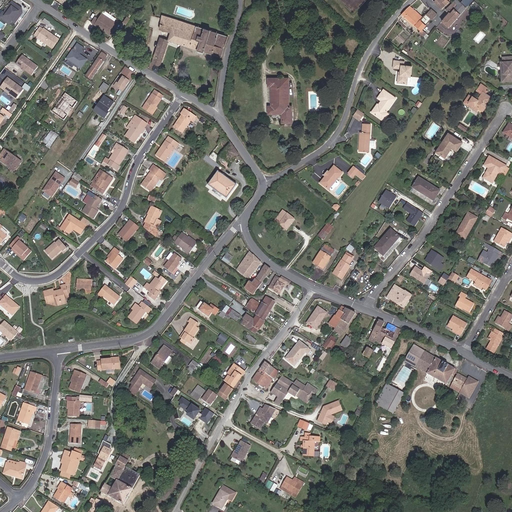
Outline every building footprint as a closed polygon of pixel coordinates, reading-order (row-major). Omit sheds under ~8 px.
[(452,25),(463,13),(469,6),(462,0),(456,0),(459,2),(461,4),(455,9),(453,8),(450,11),(451,12),(445,19),(452,25)] [(450,11),(453,8),(459,2),(456,0),(454,0),(448,8),(450,11)] [(16,1),(5,15),(7,17),(4,21),(11,26),(12,24),(13,25),(16,26),(21,19),(20,18),(26,7),(19,2),(18,3),(16,1)] [(429,23),(422,18),(425,15),(413,5),(402,15),(422,29),(420,31),(421,32),(424,29),(429,23)] [(436,18),(440,12),(434,7),(428,12),(436,18)] [(94,17),(90,23),(110,36),(117,25),(101,14),(97,19),(94,17)] [(4,21),(7,17),(5,15),(4,15),(0,20),(11,28),(13,25),(12,24),(11,26),(4,21)] [(217,58),(222,36),(159,15),(156,29),(159,31),(165,33),(163,39),(157,37),(149,67),(147,66),(146,68),(156,75),(167,41),(217,58)] [(43,28),(37,36),(40,39),(55,50),(61,41),(46,30),(43,28)] [(90,61),(75,51),(69,60),(84,70),(90,61)] [(97,65),(102,69),(108,59),(102,55),(99,59),(100,60),(97,65)] [(40,68),(25,57),(17,67),(33,78),(40,68)] [(411,76),(414,76),(415,66),(406,65),(407,61),(396,60),(395,68),(403,68),(403,71),(403,74),(400,74),(400,83),(410,84),(411,76)] [(91,74),(96,78),(102,69),(97,65),(91,74)] [(134,75),(126,68),(121,74),(123,76),(121,79),(123,80),(121,82),(119,80),(115,87),(120,91),(117,95),(119,96),(122,92),(121,91),(124,87),(126,88),(134,75)] [(93,83),(96,78),(91,74),(87,79),(93,83)] [(293,106),(290,106),(290,78),(279,78),(279,84),(274,84),(274,106),(270,107),(270,113),(284,112),(284,122),(293,121),(293,106)] [(5,85),(3,89),(18,100),(25,90),(10,79),(8,82),(8,84),(7,85),(5,85)] [(105,94),(109,88),(104,85),(100,91),(105,94)] [(481,107),(485,109),(494,96),(489,93),(491,90),(488,89),(483,85),(480,90),(485,93),(481,99),(476,96),(470,105),(479,110),(481,107)] [(385,113),(387,111),(397,97),(386,88),(383,92),(384,93),(380,97),(385,101),(382,105),(380,103),(373,111),(380,116),(383,112),(385,113)] [(154,107),(156,108),(161,101),(157,99),(159,95),(154,91),(143,109),(150,114),(154,107)] [(69,118),(67,116),(72,109),(75,111),(79,104),(68,96),(64,100),(67,102),(59,113),(56,111),(54,114),(66,123),(69,118)] [(108,113),(114,104),(105,97),(96,110),(107,118),(109,114),(108,113)] [(56,111),(59,113),(67,102),(64,100),(56,111)] [(362,119),(367,113),(360,108),(355,114),(362,119)] [(107,118),(96,110),(95,112),(105,120),(107,118)] [(380,116),(385,119),(390,113),(387,111),(385,113),(383,112),(380,116)] [(174,131),(183,137),(191,124),(194,126),(197,120),(185,112),(181,117),(183,118),(174,131)] [(140,133),(142,135),(146,129),(144,128),(147,123),(135,116),(132,121),(136,124),(126,139),(133,143),(140,133)] [(361,150),(371,151),(372,122),(365,122),(365,131),(362,131),(361,150)] [(51,129),(43,143),(51,147),(59,134),(51,129)] [(454,146),(459,149),(465,140),(452,131),(439,149),(448,155),(454,146)] [(99,150),(106,139),(103,137),(96,148),(99,150)] [(237,162),(241,160),(225,139),(205,162),(224,175),(236,160),(237,162)] [(157,159),(165,165),(175,151),(176,152),(179,148),(169,141),(166,145),(168,147),(164,153),(162,152),(157,159)] [(120,166),(128,154),(117,146),(110,156),(113,158),(111,162),(107,160),(102,168),(107,171),(110,167),(118,173),(121,169),(120,168),(120,166)] [(6,160),(10,155),(11,153),(8,151),(3,158),(6,160)] [(17,171),(24,162),(11,153),(10,155),(6,160),(11,164),(10,166),(17,171)] [(505,174),(510,165),(494,156),(489,165),(493,167),(487,177),(495,181),(501,172),(505,174)] [(340,179),(345,172),(336,165),(332,171),(327,176),(322,182),(331,189),(332,188),(334,190),(335,189),(338,185),(339,186),(342,182),(342,181),(340,179)] [(356,177),(359,174),(362,170),(358,166),(356,165),(351,172),(356,177)] [(160,182),(163,183),(167,177),(156,170),(143,189),(151,195),(160,182)] [(365,178),(368,175),(362,170),(359,174),(365,178)] [(55,195),(68,177),(59,171),(47,189),(55,195)] [(97,186),(104,175),(101,172),(93,184),(97,186)] [(207,189),(227,202),(237,187),(217,174),(207,189)] [(106,175),(104,175),(97,186),(93,184),(91,188),(104,196),(106,193),(105,192),(113,180),(110,178),(106,175)] [(436,199),(442,189),(422,176),(415,186),(436,199)] [(80,187),(73,182),(71,184),(71,183),(69,186),(77,191),(80,187)] [(391,207),(399,195),(388,188),(381,200),(391,207)] [(79,195),(69,189),(66,193),(76,199),(79,195)] [(93,211),(98,204),(100,206),(103,203),(96,198),(94,201),(88,197),(83,204),(87,207),(83,214),(93,221),(98,214),(96,213),(93,211)] [(425,211),(409,201),(405,207),(413,212),(409,219),(416,224),(425,211)] [(491,216),(495,209),(489,206),(485,213),(491,216)] [(277,219),(288,228),(297,217),(286,208),(277,219)] [(158,233),(152,229),(161,216),(154,212),(151,218),(150,218),(145,225),(146,226),(143,230),(155,239),(158,233)] [(459,233),(468,238),(480,217),(471,212),(459,233)] [(81,238),(88,230),(71,218),(62,230),(70,236),(73,232),(81,238)] [(120,237),(127,243),(138,229),(130,223),(120,237)] [(507,246),(510,241),(511,237),(511,230),(505,227),(497,241),(507,246)] [(322,235),(326,237),(331,231),(327,228),(322,235)] [(376,246),(384,253),(400,235),(391,228),(376,246)] [(194,248),(196,246),(190,241),(192,240),(189,237),(187,239),(185,237),(181,241),(177,238),(173,235),(170,240),(174,243),(173,244),(189,255),(192,252),(194,254),(197,251),(194,248)] [(26,264),(33,255),(22,245),(22,243),(19,240),(11,249),(21,257),(19,259),(26,264)] [(501,257),(504,258),(507,252),(488,241),(486,245),(491,248),(490,251),(487,249),(482,258),(496,266),(501,257)] [(65,254),(68,250),(60,242),(57,245),(56,244),(46,254),(53,261),(63,252),(65,254)] [(319,261),(325,265),(335,249),(326,243),(324,246),(323,245),(314,260),(318,263),(319,261)] [(443,262),(447,258),(436,250),(428,260),(439,268),(443,262)] [(117,271),(124,262),(120,258),(121,256),(115,251),(112,254),(114,255),(112,258),(107,264),(117,271)] [(249,278),(262,262),(251,251),(239,267),(236,265),(234,267),(249,278)] [(335,271),(343,276),(351,264),(350,263),(354,257),(347,253),(335,271)] [(171,275),(179,265),(178,264),(180,261),(175,257),(164,270),(171,275)] [(432,274),(419,264),(413,272),(427,282),(432,274)] [(263,270),(269,273),(273,268),(267,265),(263,270)] [(490,288),(495,279),(475,268),(471,275),(476,278),(477,277),(480,279),(479,282),(486,286),(490,288)] [(463,273),(456,269),(453,275),(452,277),(459,281),(463,273)] [(247,287),(256,293),(269,273),(263,270),(255,282),(254,284),(251,282),(247,287)] [(272,285),(282,291),(289,279),(290,277),(284,274),(283,276),(278,274),(272,285)] [(162,286),(154,279),(149,285),(145,290),(148,293),(145,296),(153,302),(155,299),(154,297),(157,293),(158,292),(162,286)] [(125,287),(130,291),(136,284),(131,280),(125,287)] [(77,289),(92,291),(92,282),(78,281),(77,289)] [(415,293),(398,282),(390,295),(407,306),(415,293)] [(59,305),(68,301),(67,298),(70,297),(67,287),(64,289),(65,292),(56,295),(55,292),(46,295),(49,304),(58,301),(59,305)] [(114,307),(120,301),(106,289),(100,297),(102,299),(103,298),(114,307)] [(474,310),(478,302),(469,297),(471,294),(465,290),(463,294),(464,295),(461,301),(467,305),(467,306),(474,310)] [(258,312),(266,318),(278,298),(269,293),(263,302),(254,297),(251,300),(248,305),(256,309),(257,308),(259,310),(258,312)] [(214,309),(218,311),(220,307),(213,303),(211,306),(202,300),(198,306),(210,315),(214,309)] [(14,319),(21,312),(14,306),(13,307),(7,301),(1,307),(14,319)] [(130,318),(139,324),(147,313),(150,315),(154,311),(145,304),(142,309),(139,307),(135,312),(130,318)] [(238,319),(242,314),(226,304),(222,309),(238,319)] [(330,310),(321,304),(316,311),(318,312),(316,315),(312,321),(319,326),(330,310)] [(349,312),(345,311),(348,307),(344,305),(337,315),(331,323),(338,327),(349,312)] [(342,334),(348,325),(358,311),(352,308),(349,312),(338,327),(336,330),(342,334)] [(511,310),(508,309),(505,316),(506,317),(503,323),(510,326),(509,327),(511,328),(511,310)] [(245,322),(249,325),(255,317),(248,313),(245,317),(247,319),(245,322)] [(461,330),(465,332),(471,320),(458,313),(453,323),(458,325),(462,328),(461,330)] [(260,327),(261,328),(266,319),(258,315),(256,318),(255,317),(249,325),(257,330),(260,327)] [(197,326),(199,323),(192,318),(190,321),(191,322),(190,323),(193,325),(199,330),(200,328),(197,326)] [(388,335),(384,334),(381,332),(384,326),(386,321),(380,318),(371,338),(377,342),(378,340),(384,343),(388,335)] [(400,336),(394,333),(397,325),(390,322),(388,327),(391,328),(388,335),(384,343),(394,347),(400,336)] [(7,337),(14,343),(21,335),(8,323),(0,331),(6,336),(7,337)] [(196,338),(194,336),(199,330),(193,325),(190,323),(186,329),(188,330),(183,337),(188,340),(192,343),(196,338)] [(394,333),(400,336),(404,328),(397,325),(394,333)] [(490,346),(497,351),(508,332),(499,327),(497,330),(493,337),(496,339),(494,342),(493,341),(490,346)] [(355,338),(353,337),(355,334),(353,332),(350,335),(349,334),(343,342),(348,347),(355,338)] [(222,333),(217,341),(223,346),(229,337),(222,333)] [(257,342),(259,338),(251,333),(248,336),(257,342)] [(325,345),(331,348),(336,340),(331,337),(325,345)] [(291,358),(298,363),(308,350),(311,352),(314,348),(311,346),(312,345),(303,339),(294,350),(295,351),(291,358)] [(418,366),(425,354),(427,350),(416,344),(407,360),(418,366)] [(165,345),(153,362),(161,367),(165,361),(168,363),(173,357),(169,355),(172,352),(173,350),(165,345)] [(365,354),(370,357),(375,349),(370,346),(365,354)] [(457,369),(458,367),(440,357),(427,350),(425,354),(418,366),(450,383),(454,374),(457,369)] [(189,368),(193,371),(199,362),(195,359),(190,365),(191,365),(189,368)] [(264,367),(270,370),(274,363),(269,360),(264,367)] [(96,370),(117,369),(117,362),(109,362),(109,361),(100,361),(100,363),(96,363),(96,370)] [(235,383),(245,368),(236,361),(225,376),(235,383)] [(273,373),(275,370),(278,366),(274,363),(270,370),(273,373)] [(157,379),(140,366),(130,380),(132,381),(127,388),(133,392),(138,385),(136,384),(141,377),(152,385),(157,379)] [(270,377),(273,373),(270,370),(264,367),(261,371),(266,375),(270,377)] [(85,376),(74,371),(72,375),(74,376),(72,383),(69,389),(79,393),(85,376)] [(256,378),(262,382),(266,375),(261,371),(256,378)] [(470,378),(461,373),(453,387),(472,397),(481,381),(471,376),(470,378)] [(29,395),(31,391),(36,379),(27,375),(20,391),(29,395)] [(262,382),(268,386),(273,379),(270,377),(266,375),(262,382)] [(298,395),(301,391),(305,384),(299,379),(296,383),(284,375),(273,389),(286,398),(291,391),(298,395)] [(150,387),(152,385),(141,377),(136,384),(138,385),(141,380),(150,387)] [(340,381),(333,377),(329,384),(336,388),(340,381)] [(97,382),(106,389),(109,386),(99,379),(97,382)] [(218,393),(225,397),(233,385),(226,381),(218,393)] [(318,392),(320,389),(313,384),(310,382),(308,386),(305,384),(301,391),(311,398),(315,391),(318,392)] [(202,394),(205,388),(198,384),(194,389),(202,394)] [(408,395),(391,386),(380,405),(398,415),(408,395)] [(203,397),(212,402),(218,393),(209,388),(203,397)] [(191,394),(199,399),(202,394),(194,389),(191,394)] [(283,403),(286,398),(281,395),(278,400),(283,403)] [(332,414),(332,413),(344,409),(340,399),(325,405),(326,407),(325,408),(324,408),(318,419),(327,423),(329,420),(332,414)] [(68,418),(78,420),(80,401),(74,400),(74,403),(72,402),(71,408),(69,407),(69,410),(68,418)] [(267,420),(276,406),(266,402),(263,406),(260,404),(258,409),(260,410),(258,415),(255,413),(251,420),(260,426),(264,419),(267,420)] [(193,403),(188,411),(196,416),(195,421),(189,431),(198,437),(203,429),(202,428),(205,425),(204,423),(205,422),(207,422),(204,410),(193,403)] [(14,422),(24,425),(29,412),(31,413),(32,409),(19,405),(14,422)] [(303,417),(299,422),(308,426),(311,421),(303,417)] [(89,431),(97,432),(98,424),(90,423),(89,431)] [(66,444),(76,445),(78,427),(70,426),(69,437),(67,437),(66,444)] [(0,449),(10,451),(12,440),(10,439),(12,432),(2,429),(0,437),(0,449)] [(318,455),(319,441),(314,440),(315,436),(305,435),(305,439),(308,440),(308,443),(308,446),(308,454),(318,455)] [(231,453),(240,458),(249,442),(240,438),(231,453)] [(111,455),(112,452),(112,450),(104,445),(97,456),(99,457),(93,469),(99,474),(105,465),(106,465),(111,457),(112,456),(111,455)] [(103,489),(125,502),(142,473),(126,463),(131,454),(123,449),(122,453),(121,456),(119,459),(114,469),(103,489)] [(72,468),(75,469),(79,457),(71,455),(71,456),(62,453),(60,458),(62,458),(61,463),(64,464),(63,467),(61,466),(59,473),(70,476),(72,468)] [(10,472),(17,476),(23,465),(16,461),(14,465),(5,460),(0,467),(0,468),(9,473),(10,472)] [(296,491),(302,483),(293,478),(287,474),(280,485),(290,491),(292,488),(296,491)] [(302,483),(304,480),(295,475),(293,478),(302,483)] [(69,488),(77,489),(78,483),(76,482),(70,481),(69,488)] [(64,497),(66,493),(69,489),(59,483),(56,487),(58,488),(55,492),(51,498),(60,504),(64,497)] [(224,503),(228,497),(230,493),(233,495),(236,491),(223,484),(214,499),(220,503),(221,501),(224,503)] [(90,511),(89,511),(96,511),(103,500),(98,497),(90,511)]
